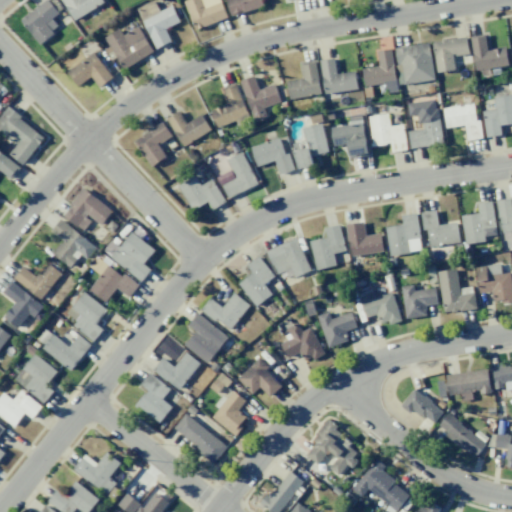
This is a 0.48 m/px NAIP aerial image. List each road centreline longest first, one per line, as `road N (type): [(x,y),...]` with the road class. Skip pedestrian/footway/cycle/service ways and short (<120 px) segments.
road 1 (residential): [(511,0),(258,42),(180,75),(88,140),(0,252)]
road 2 (residential): [(1,511),(203,261),(263,219),(333,195)]
road 3 (residential): [(511,334),(389,359),(346,381),(284,428),(216,511)]
road 4 (residential): [(203,261),(0,48)]
road 5 (residential): [(511,498),(435,469),(346,381)]
road 6 (residential): [(333,195),(511,166)]
road 7 (residential): [(226,511),(90,404)]
